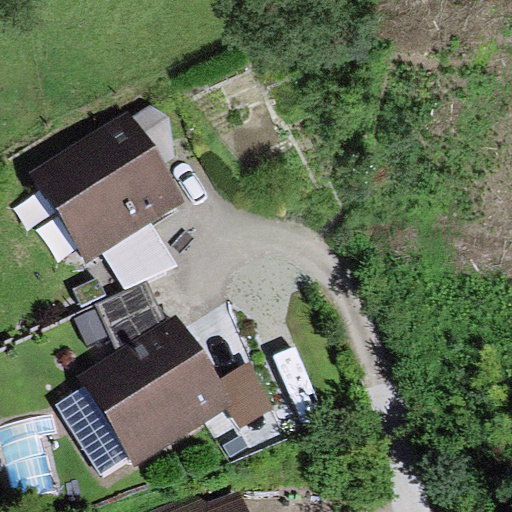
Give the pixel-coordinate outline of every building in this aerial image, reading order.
[(151,223),(185,203),(161,163),(132,116),(36,174),(88,261),(104,252),(151,223)] [(151,223),(104,252),(127,291),(146,281),(177,265),(151,223)] [(127,291),(99,305),(122,345),(166,318),(146,281),(127,291)] [(76,375),(134,468),(228,409),(238,402),(223,379),(210,359),(179,310),(166,318),(122,345),(76,375)] [(251,364),(223,379),(238,402),(228,409),(241,429),(272,408),(251,364)] [(248,511),(241,491),(206,505),(195,497),(158,511),(248,511)]
